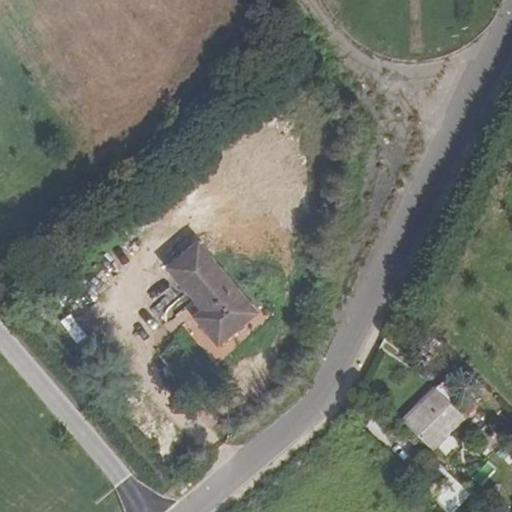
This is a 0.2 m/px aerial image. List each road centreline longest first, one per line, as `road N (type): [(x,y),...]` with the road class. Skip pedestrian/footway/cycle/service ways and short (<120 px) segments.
road 1 (unclassified): [(188,511),(330,389),(461,138)]
road 2 (unclassified): [(461,138),(327,42),(298,0)]
